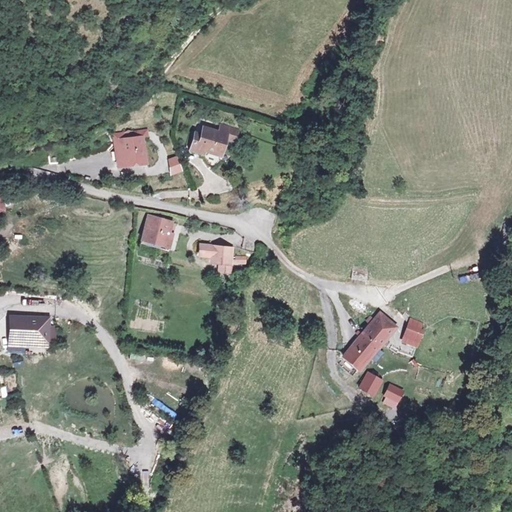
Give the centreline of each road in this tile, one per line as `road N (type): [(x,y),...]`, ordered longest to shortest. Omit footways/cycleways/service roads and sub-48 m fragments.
road 1 (residential): [(0,435),(33,427),(146,451),(130,380),(89,321),(55,309),(0,309)]
road 2 (residential): [(330,285),(278,258),(257,228),(228,217),(26,174),(0,178)]
road 3 (track): [(0,156),(120,111),(161,76),(216,0)]
road 4 (track): [(330,285),(388,292),(444,268),(511,220)]
